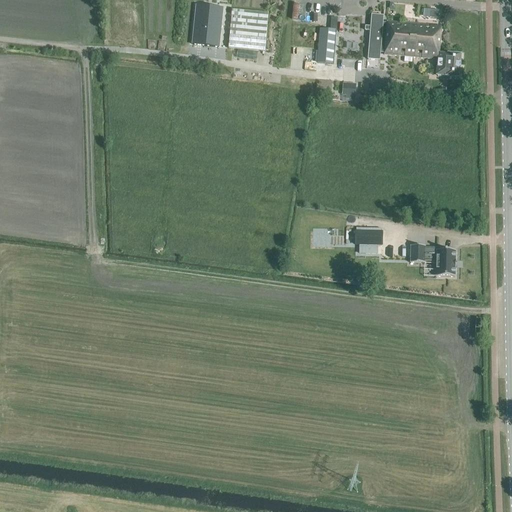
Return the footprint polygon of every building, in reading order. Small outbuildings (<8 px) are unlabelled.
[(223,9),(197,6),(193,46),(219,49),(223,9)] [(268,14),(232,11),(228,49),(265,53),(268,14)] [(371,17),(368,60),(379,61),(380,52),(384,52),(384,56),(412,59),(435,61),(434,63),(437,63),(436,76),(446,77),(446,78),(459,79),(461,56),(439,54),(441,28),(387,23),(386,35),(381,35),(383,17),(371,17)] [(320,30),(317,64),(333,66),(336,31),(320,30)] [(356,85),(346,85),(345,96),(355,97),(356,85)] [(391,88),(371,86),(371,98),(390,99),(391,88)] [(381,233),(354,233),(354,246),(381,247),(381,233)] [(392,247),(384,246),(382,262),(390,262),(392,247)] [(455,262),(455,253),(455,252),(437,252),(437,250),(425,250),(425,248),(425,247),(411,247),(411,248),(410,264),(425,264),(424,264),(425,262),(437,262),(436,277),(436,278),(455,278),(455,269),(456,269),(456,262),(455,262)]
